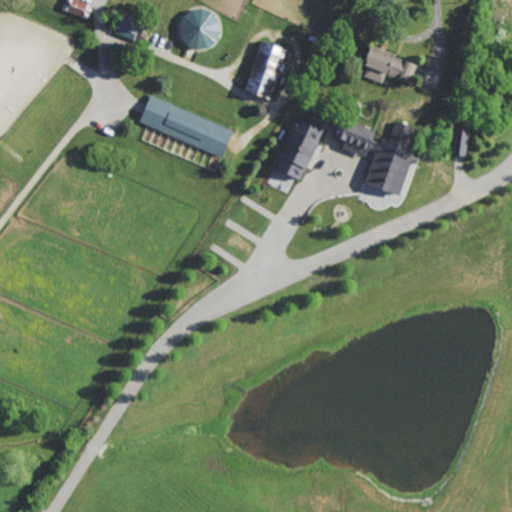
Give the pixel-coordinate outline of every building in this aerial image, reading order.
[(87,18),(61,9),(64,0),(79,0),(92,5),(87,18)] [(175,33),(177,41),(182,47),(189,51),(197,53),(205,51),(211,46),(215,39),(216,31),(215,23),(210,17),(203,13),(195,12),(187,14),(181,18),(177,25),(175,33)] [(137,18),(136,20),(141,22),(141,23),(145,25),(141,35),(145,36),(143,42),(115,32),(121,15),(127,17),(128,15),(137,18)] [(262,100),(239,92),(256,41),(279,49),(262,100)] [(403,59),(403,58),(417,64),(410,83),(394,77),(394,75),(385,72),(382,82),(363,75),(367,65),(363,63),(369,47),(394,57),(394,56),(403,59)] [(317,92),(316,91),(312,99),(302,93),(309,82),(318,87),(319,88),(317,92)] [(222,156),(139,121),(150,94),(233,130),(222,156)] [(260,117),(258,118),(257,118),(255,118),(254,117),(252,117),(251,116),(250,114),(250,113),(250,111),(250,110),(251,108),(252,107),(253,106),(254,105),(256,105),(257,105),(259,105),(260,106),(261,107),(262,109),(263,110),(263,112),(263,113),(262,115),(261,116),(260,117)] [(295,118),(269,168),(295,181),(322,129),(329,132),(333,124),(308,111),(303,122),(295,118)] [(418,125),(412,122),(414,116),(420,118),(418,125)] [(340,149),(362,156),(370,130),(335,120),(330,138),(342,142),(340,149)] [(395,197),(412,148),(403,145),(409,127),(393,121),(387,139),(380,137),(377,146),(367,143),(365,149),(372,152),(360,185),(395,197)] [(463,157),(466,130),(453,128),(449,155),(463,157)]
